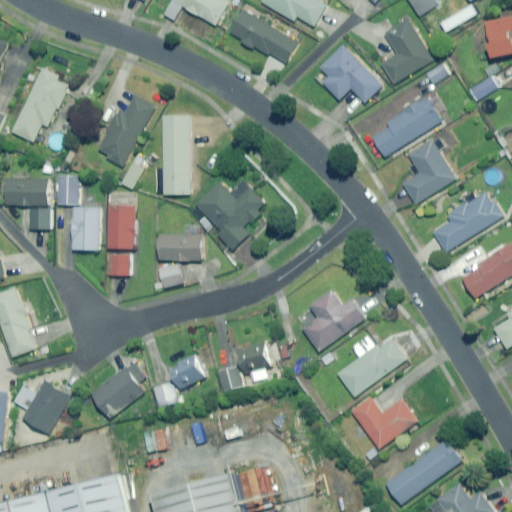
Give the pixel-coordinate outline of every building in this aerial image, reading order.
[(233,4),(225,0),(175,0),(167,15),(177,21),(185,7),(221,26),(233,4)] [(328,6),(317,0),(263,0),(262,3),(295,22),(298,18),(316,28),(328,6)] [(441,5),(437,0),(408,0),(420,18),(441,5)] [(299,44),(244,12),(233,31),(248,40),(246,43),(287,66),(299,44)] [(511,17),(488,23),(496,60),(511,56),(511,17)] [(434,63),(409,20),(386,34),(398,56),(383,65),(395,86),(434,63)] [(11,43),(0,36),(0,73),(5,65),(0,62),(11,43)] [(384,86),(345,47),(323,69),(330,77),(323,84),(341,102),(352,90),(367,104),(384,86)] [(452,76),(445,65),(427,75),(434,86),(452,76)] [(75,83),(48,70),(17,133),(38,143),(47,125),(53,128),(75,83)] [(500,89),(493,78),(470,92),(477,103),(500,89)] [(158,107),(139,97),(130,115),(122,112),(101,154),(128,167),(158,107)] [(445,123),(429,97),(407,110),(408,112),(389,124),(392,129),(373,140),(385,159),(445,123)] [(195,195),(196,117),(168,117),(168,175),(161,175),(161,195),(195,195)] [(405,158),(418,178),(405,186),(417,206),(458,181),(437,147),(433,141),(405,158)] [(83,177),(63,175),(61,204),(80,206),(83,177)] [(54,181),(11,180),(11,206),(53,207),(54,181)] [(202,221),(209,214),(226,232),(223,235),(238,250),(253,236),(247,230),(263,215),(259,211),(269,202),(248,181),(235,194),(225,183),(204,204),(195,213),(202,221)] [(504,219),(488,193),(449,217),(452,221),(434,233),(447,254),(504,219)] [(127,194),(127,206),(112,206),(111,250),(140,250),(140,210),(140,194),(127,194)] [(104,209),(78,208),(77,250),(104,251),(104,209)] [(53,230),(53,210),(33,210),(33,229),(53,230)] [(189,228),(188,236),(166,235),(165,261),(205,262),(206,229),(189,228)] [(511,244),(459,276),(474,300),(511,277),(511,244)] [(135,255),(114,254),(113,277),(134,278),(135,255)] [(0,281),(9,279),(4,255),(0,255),(0,281)] [(187,284),(183,265),(163,269),(167,288),(187,284)] [(29,300),(25,302),(20,288),(0,296),(0,313),(17,358),(40,349),(33,331),(36,330),(31,316),(35,315),(29,300)] [(342,309),(330,292),(310,307),(319,320),(304,330),(320,353),(367,322),(353,301),(342,309)] [(511,312),(508,315),(511,321),(495,330),(507,350),(511,347),(511,312)] [(380,350),(378,348),(370,336),(354,348),(362,359),(339,375),(355,398),(409,361),(394,340),(380,350)] [(274,380),(268,344),(243,348),(248,375),(253,374),(255,383),(274,380)] [(201,352),(173,363),(185,391),(209,381),(203,368),(207,366),(201,352)] [(332,353),(321,360),(326,368),(338,361),(332,353)] [(153,393),(153,379),(146,370),(147,359),(117,357),(111,362),(116,370),(116,376),(122,377),(94,396),(111,422),(153,393)] [(242,367),(222,372),(227,392),(247,387),(242,367)] [(75,395),(50,381),(41,396),(26,387),(18,402),(32,411),(27,419),(52,434),(75,395)] [(180,404),(176,385),(157,388),(161,408),(180,404)] [(12,395),(0,392),(0,443),(6,444),(12,395)] [(382,415),(372,400),(353,413),(379,451),(418,424),(402,402),(382,415)] [(464,462),(449,441),(387,486),(402,507),(464,462)] [(136,511),(128,477),(0,508),(0,511),(136,511)] [(259,511),(252,482),(176,501),(178,511),(259,511)] [(473,500),(463,485),(440,501),(446,511),(494,511),(482,494),(473,500)]
